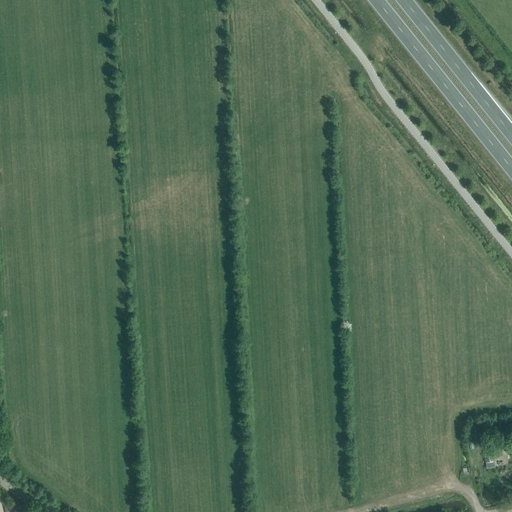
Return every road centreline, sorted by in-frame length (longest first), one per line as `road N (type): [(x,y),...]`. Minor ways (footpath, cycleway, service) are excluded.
road 1 (trunk): [(375,0),(511,170)]
road 2 (trunk): [(511,135),(403,0)]
